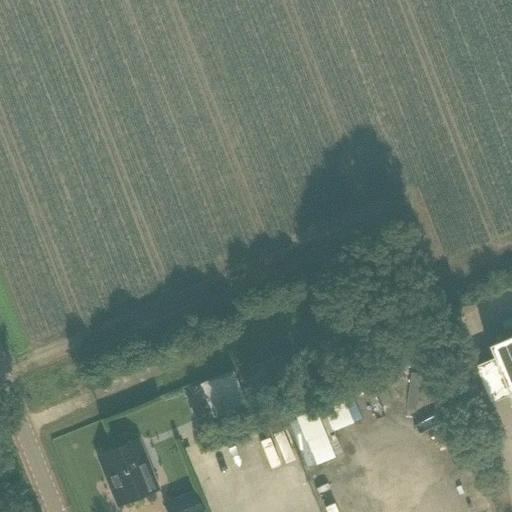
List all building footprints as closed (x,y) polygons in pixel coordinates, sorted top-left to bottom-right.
[(511,337),(488,347),(511,405),(511,337)] [(296,368),(290,352),(250,368),(257,384),(296,368)] [(247,405),(232,370),(199,383),(213,419),(247,405)] [(329,429),(351,422),(343,397),(321,404),(329,429)] [(288,419),(305,466),(335,455),(317,408),(288,419)] [(97,456),(110,488),(117,506),(158,490),(138,440),(97,456)] [(164,505),(166,511),(201,511),(194,493),(164,505)]
